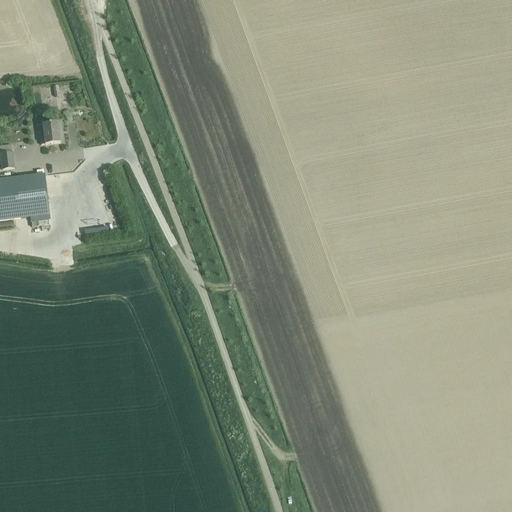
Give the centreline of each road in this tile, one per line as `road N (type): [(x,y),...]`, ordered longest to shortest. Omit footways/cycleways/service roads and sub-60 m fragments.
road 1 (unclassified): [(195,272),(126,149),(94,12)]
road 2 (unclassified): [(195,272),(94,12)]
road 3 (unclassified): [(279,511),(195,272)]
